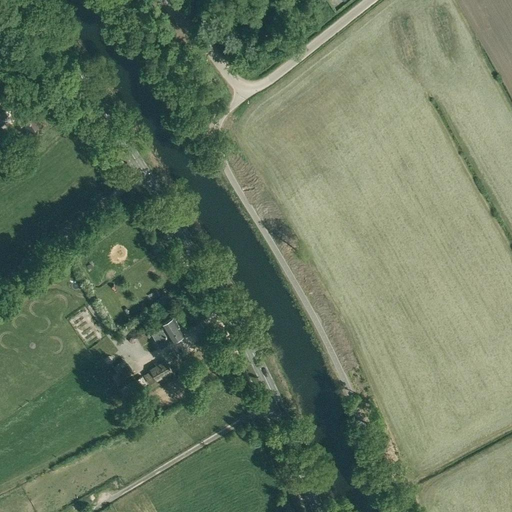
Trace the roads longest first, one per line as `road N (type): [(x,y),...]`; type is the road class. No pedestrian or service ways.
road 1 (secondary): [(318,511),(252,353),(143,172)]
road 2 (secondary): [(143,172),(30,0)]
road 3 (unclassified): [(0,284),(143,172)]
road 4 (unclassified): [(245,95),(371,0)]
road 5 (unclassified): [(245,95),(163,0)]
